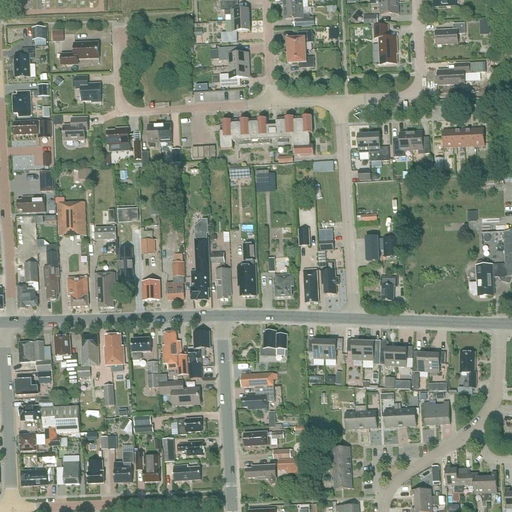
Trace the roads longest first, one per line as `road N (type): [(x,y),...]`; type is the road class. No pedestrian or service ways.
road 1 (residential): [(120,23),(122,108),(270,103)]
road 2 (residential): [(12,509),(232,498)]
road 3 (residential): [(353,319),(339,100)]
road 4 (residential): [(12,322),(0,107)]
road 5 (tertiary): [(12,322),(221,315)]
road 6 (residential): [(12,509),(2,323)]
road 7 (tertiary): [(232,498),(221,315)]
road 8 (residential): [(339,100),(419,95),(415,0)]
road 9 (tertiary): [(499,324),(353,319)]
road 10 (tertiary): [(353,319),(221,315)]
road 11 (residential): [(384,511),(402,475),(475,429)]
